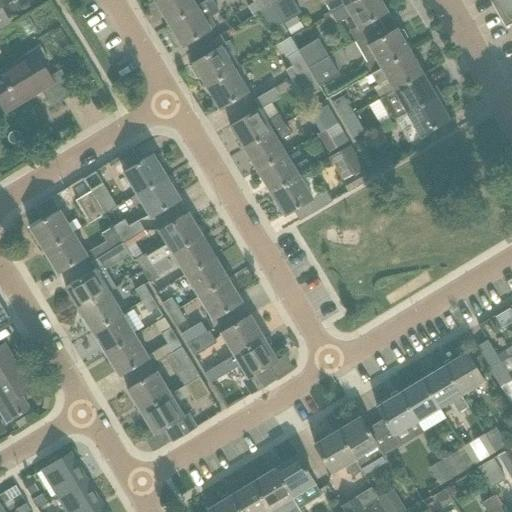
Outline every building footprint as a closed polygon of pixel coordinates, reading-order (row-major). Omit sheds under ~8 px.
[(157,0),(154,2),(168,23),(197,6),(193,0),(157,0)] [(197,6),(168,23),(181,46),(211,29),(216,26),(211,17),(220,12),(212,0),(206,0),(197,6)] [(254,15),(261,11),(271,5),(268,0),(254,0),(256,2),(249,6),(254,15)] [(280,0),(271,5),(282,23),(282,24),(284,22),(297,15),(301,13),(293,0),(280,0)] [(329,0),(325,2),(331,13),(353,0),(329,0)] [(350,15),(363,37),(379,27),(374,18),(387,11),(380,0),(353,0),(331,13),(337,23),(350,15)] [(511,0),(497,0),(507,18),(511,15),(511,0)] [(0,31),(12,24),(0,6),(0,5),(0,31)] [(271,5),(261,11),(272,29),(282,23),(271,5)] [(297,15),(284,22),(291,34),(303,27),(297,15)] [(410,51),(404,41),(407,37),(403,30),(398,30),(397,28),(384,35),(379,27),(363,37),(375,58),(365,64),(371,74),(410,51)] [(308,44),(297,50),(308,68),(329,56),(318,39),(318,38),(308,44)] [(235,69),(221,46),(192,63),(192,64),(190,66),(197,78),(200,77),(205,86),(235,69)] [(41,47),(34,51),(40,61),(47,57),(41,47)] [(286,70),(291,78),(308,68),(297,50),(287,57),(293,66),(286,70)] [(0,71),(0,102),(5,111),(42,89),(53,106),(72,94),(73,95),(76,93),(61,69),(49,76),(40,61),(34,51),(0,71)] [(387,79),(394,91),(423,73),(410,51),(371,74),(377,85),(387,79)] [(329,56),(308,68),(319,86),(330,79),(339,73),(329,56)] [(308,68),(291,78),(302,96),(319,86),(308,68)] [(235,69),(205,86),(219,109),(248,91),(235,69)] [(392,121),(406,113),(436,96),(423,73),(394,91),(379,100),(392,121)] [(332,103),(342,120),(354,114),(344,96),(332,103)] [(436,96),(406,113),(420,136),(449,119),(436,96)] [(316,113),(326,129),(337,123),(327,106),(316,113)] [(229,126),(243,148),(285,123),(279,114),(266,121),(259,108),(229,126)] [(354,114),(342,120),(352,138),(364,131),(354,114)] [(243,148),(256,170),(286,153),(278,141),(291,133),(285,123),(243,148)] [(337,123),(326,129),(336,147),(347,141),(337,123)] [(256,170),(270,192),(299,175),(300,176),(312,169),(306,159),(294,166),(286,153),(256,170)] [(123,172),(136,194),(167,176),(153,154),(140,161),(128,169),(123,172)] [(369,165),(375,176),(393,165),(387,154),(369,165)] [(137,157),(125,165),(128,169),(140,161),(137,157)] [(345,178),(352,189),(370,179),(364,168),(345,178)] [(299,175),(270,192),(283,215),(313,197),(300,176),(299,175)] [(167,176),(136,194),(150,217),(180,199),(167,176)] [(103,184),(91,191),(105,213),(116,207),(103,184)] [(319,209),(332,201),(325,190),(313,197),(319,209)] [(105,213),(91,191),(76,200),(89,223),(105,213)] [(40,245),(43,251),(73,232),(60,210),(30,228),(40,245)] [(159,262),(172,254),(172,253),(202,235),(188,212),(158,230),(167,244),(153,252),(159,262)] [(126,219),(113,227),(122,243),(124,242),(146,230),(140,219),(130,225),(126,219)] [(107,241),(112,249),(122,243),(113,227),(103,233),(107,241)] [(73,232),(43,251),(45,253),(57,273),(87,255),(73,232)] [(172,253),(172,254),(185,275),(215,257),(202,235),(172,253)] [(122,243),(112,249),(99,257),(107,269),(131,254),(124,242),(122,243)] [(136,258),(143,270),(152,265),(145,253),(136,258)] [(185,275),(199,297),(229,279),(215,257),(185,275)] [(152,265),(143,270),(150,282),(159,276),(152,265)] [(76,305),(78,309),(109,291),(95,269),(65,287),(76,305)] [(229,279),(199,297),(212,319),(242,301),(229,279)] [(135,290),(142,301),(151,295),(144,285),(135,290)] [(81,313),(92,331),(122,313),(109,291),(78,309),(81,313)] [(151,295),(142,301),(149,313),(158,307),(151,295)] [(163,304),(170,315),(179,309),(172,298),(163,304)] [(179,309),(170,315),(176,326),(186,320),(179,309)] [(102,348),(105,354),(135,335),(122,313),(92,331),(102,348)] [(220,333),(234,355),(264,337),(250,315),(220,333)] [(162,334),(172,352),(182,347),(171,328),(162,334)] [(187,343),(195,356),(217,343),(210,331),(207,332),(187,343)] [(135,335),(105,354),(107,357),(118,376),(149,357),(135,335)] [(264,337),(234,355),(234,356),(212,369),(218,378),(232,369),(232,370),(240,365),(247,378),(248,378),(256,391),(275,379),(267,366),(277,360),(264,337)] [(476,347),(489,369),(500,362),(487,340),(476,347)] [(0,412),(6,423),(29,409),(21,395),(31,389),(3,344),(0,346),(0,412)] [(466,352),(443,365),(461,395),(461,394),(483,381),(466,352)] [(489,369),(511,405),(511,381),(511,380),(500,362),(489,369)] [(443,365),(421,379),(439,408),(451,400),(458,413),(468,407),(461,394),(461,395),(443,365)] [(178,375),(184,386),(199,376),(193,366),(178,375)] [(137,407),(140,412),(170,394),(157,371),(127,389),(137,407)] [(199,376),(184,386),(194,403),(210,394),(199,376)] [(421,379),(399,392),(416,421),(439,408),(421,379)] [(170,394),(140,412),(143,416),(154,434),(164,428),(172,442),(192,430),(184,416),(176,403),(184,398),(179,389),(171,394),(170,394)] [(416,421),(399,392),(376,406),(394,435),(416,421)] [(346,424),(337,430),(355,459),(361,471),(364,475),(372,470),(368,464),(383,455),(359,416),(358,417),(357,414),(344,422),(346,424)] [(495,427),(484,434),(495,451),(505,445),(495,427)] [(355,459),(337,430),(314,444),(332,473),(345,465),(352,476),(361,471),(355,459)] [(495,451),(484,434),(474,440),(484,458),(495,451)] [(41,470),(56,494),(85,477),(70,452),(41,470)] [(297,454),(274,468),(291,497),(293,496),(315,483),(297,454)] [(451,454),(440,460),(451,478),(461,472),(451,454)] [(493,458),(479,466),(479,467),(485,477),(500,468),(494,458),(493,458)] [(451,478),(440,460),(430,467),(440,484),(451,478)] [(274,468),(252,481),(270,510),(271,511),(300,511),(301,511),(293,496),(291,497),(274,468)] [(56,494),(66,511),(81,511),(100,501),(85,477),(56,494)] [(30,478),(22,482),(28,493),(36,488),(30,478)] [(252,481),(230,495),(239,511),(267,511),(270,510),(252,481)] [(435,495),(442,506),(453,500),(445,488),(435,495)] [(403,511),(405,511),(392,489),(379,498),(387,511),(403,511)] [(239,511),(230,495),(208,508),(209,511),(239,511)] [(482,502),(487,511),(505,511),(501,506),(495,495),(482,502)] [(386,511),(378,498),(363,507),(356,496),(341,505),(344,511),(386,511)] [(49,499),(41,503),(45,509),(52,505),(49,499)] [(106,511),(100,501),(81,511),(106,511)] [(26,503),(16,509),(17,511),(25,511),(30,509),(26,503)]
